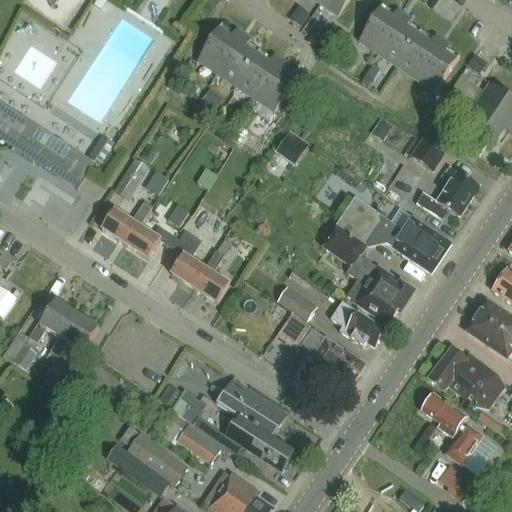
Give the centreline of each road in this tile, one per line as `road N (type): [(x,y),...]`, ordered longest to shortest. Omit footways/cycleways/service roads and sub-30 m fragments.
road 1 (unclassified): [(352,439),(0,214)]
road 2 (secondary): [(352,439),(511,203)]
